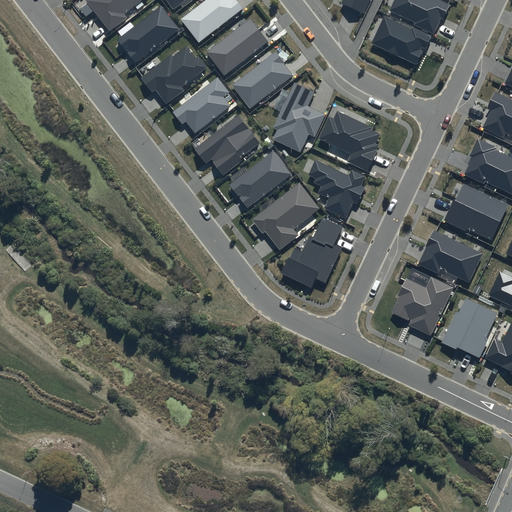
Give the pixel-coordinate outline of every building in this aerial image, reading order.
[(142,0),(85,0),(109,31),(127,17),(124,14),(142,0)] [(185,0),(165,0),(173,10),(185,0)] [(243,8),(236,0),(205,0),(180,20),(198,43),(243,8)] [(342,0),(341,4),(364,14),(370,0),(342,0)] [(450,4),(440,0),(393,0),(389,10),(415,22),(414,25),(434,34),(441,18),(443,19),(450,4)] [(160,5),(117,39),(135,63),(179,29),(160,5)] [(411,28),(384,16),(371,43),(416,65),(424,48),(426,49),(432,36),(412,26),(411,28)] [(268,41),(250,18),(206,53),(224,76),(268,41)] [(171,55),(140,78),(152,93),(155,90),(166,105),(185,91),(181,86),(206,67),(199,57),(196,59),(186,47),(173,57),(171,55)] [(293,75),(275,52),(232,85),(250,108),(293,75)] [(218,78),(173,112),(182,125),(186,122),(195,133),(231,106),(223,96),(229,92),(218,78)] [(308,106),(314,92),(294,82),(273,128),(277,130),(272,139),(301,152),(309,134),(315,137),(326,114),(308,106)] [(511,100),(495,92),(487,109),(491,111),(483,128),(503,138),(506,132),(511,135),(511,100)] [(372,127),(338,111),(334,119),(328,116),(318,138),(352,154),(348,162),(368,171),(380,145),(376,143),(380,134),(371,129),(372,127)] [(238,115),(194,148),(206,163),(210,159),(223,175),(242,161),(240,158),(259,143),(238,115)] [(511,157),(495,149),(496,147),(478,139),(470,156),(472,157),(464,175),(484,184),(485,182),(511,194),(511,157)] [(273,150),(229,185),(247,208),(291,174),(273,150)] [(349,176),(315,161),(309,175),(316,178),(314,183),(321,186),(318,193),(328,198),(323,209),(346,219),(353,203),(358,205),(366,187),(362,185),(366,176),(351,169),(349,176)] [(320,208),(300,182),(252,219),(262,233),(265,231),(279,250),(299,235),(294,228),(320,208)] [(509,205),(463,183),(444,220),(466,231),(467,229),(492,240),(509,205)] [(323,217),(313,237),(309,235),(302,252),(294,248),(290,258),(288,257),(280,273),(311,288),(315,278),(325,283),(342,248),(334,244),(343,227),(323,217)] [(483,253),(435,230),(418,264),(438,273),(440,269),(469,283),(483,253)] [(511,276),(499,271),(488,295),(511,306),(511,276)] [(425,287),(407,278),(391,312),(411,322),(409,325),(431,336),(454,287),(431,276),(425,287)] [(498,313),(466,298),(459,313),(456,311),(441,342),(456,349),(457,347),(480,358),(489,339),(486,337),(498,313)] [(511,321),(502,342),(494,339),(485,358),(501,366),(500,368),(511,373),(511,321)] [(511,425),(502,421),(497,430),(511,436),(511,425)]
